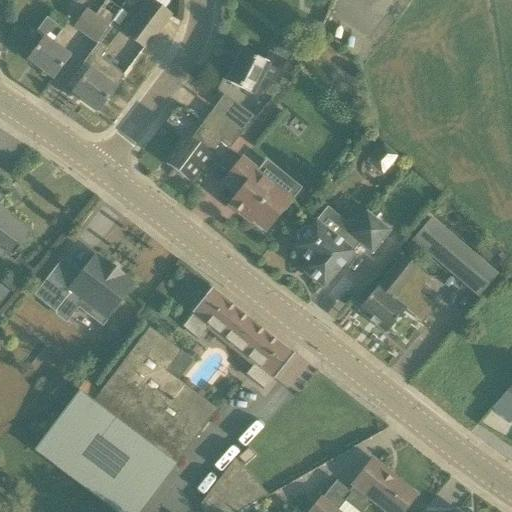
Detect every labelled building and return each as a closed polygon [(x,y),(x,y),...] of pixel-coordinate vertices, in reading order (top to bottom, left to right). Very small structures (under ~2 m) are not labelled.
[(106,1),(95,17),(86,10),(74,26),(96,42),(119,10),(106,1)] [(154,37),(170,16),(149,1),(124,35),(128,38),(144,50),(154,37)] [(35,32),(44,39),(27,61),(52,80),(69,58),(52,44),(68,23),(54,13),(48,20),(46,18),(35,32)] [(82,65),(89,70),(71,94),(72,95),(72,94),(96,112),(96,113),(98,112),(97,111),(103,102),(104,103),(114,89),(124,77),(123,76),(100,58),(104,52),(97,46),(82,65)] [(269,53),(263,64),(241,53),(227,82),(252,95),(262,77),(275,84),(286,62),(269,53)] [(224,95),(211,112),(241,135),(255,119),(240,107),(224,95)] [(229,149),(241,135),(211,112),(190,140),(184,136),(173,151),(175,152),(166,165),(188,182),(198,169),(200,171),(213,154),(211,152),(219,141),(229,149)] [(386,170),(397,157),(383,145),(372,158),(386,170)] [(291,199),(241,159),(223,183),(238,195),(229,206),(249,223),(251,221),(265,232),(291,199)] [(10,256),(15,250),(29,230),(7,214),(5,217),(0,213),(0,200),(2,198),(3,199),(4,198),(0,195),(0,248),(7,254),(10,256)] [(323,289),(359,244),(372,255),(391,232),(367,212),(341,243),(316,221),(310,229),(299,231),(298,243),(292,250),(308,263),(302,271),(323,289)] [(427,220),(411,240),(477,295),(493,275),(427,220)] [(489,244),(479,256),(487,263),(497,252),(489,244)] [(61,261),(33,297),(56,315),(55,316),(66,324),(78,309),(101,327),(133,286),(118,274),(117,276),(109,269),(110,268),(95,256),(79,276),(61,261)] [(417,270),(402,257),(357,312),(385,334),(405,310),(421,323),(435,306),(407,283),(417,270)] [(0,304),(9,292),(0,285),(0,304)] [(211,289),(199,304),(192,313),(193,314),(182,328),(197,340),(208,326),(233,346),(252,322),(211,289)] [(252,322),(233,346),(255,364),(246,375),(264,390),(273,379),(274,379),(294,355),(252,322)] [(88,407),(92,402),(175,465),(217,411),(177,381),(192,362),(180,353),(180,352),(148,328),(98,395),(83,383),(74,396),(88,407)] [(57,371),(43,389),(60,403),(74,385),(57,371)] [(237,458),(244,466),(255,456),(248,449),(237,458)] [(200,506),(203,511),(238,511),(268,496),(235,460),(200,506)] [(359,511),(370,500),(385,511),(402,511),(416,496),(372,461),(352,486),(355,488),(350,493),(335,482),(323,497),(321,496),(307,511),(339,511),(337,509),(344,501),(357,511),(359,511)] [(128,493),(137,511),(180,511),(161,475),(128,493)]
